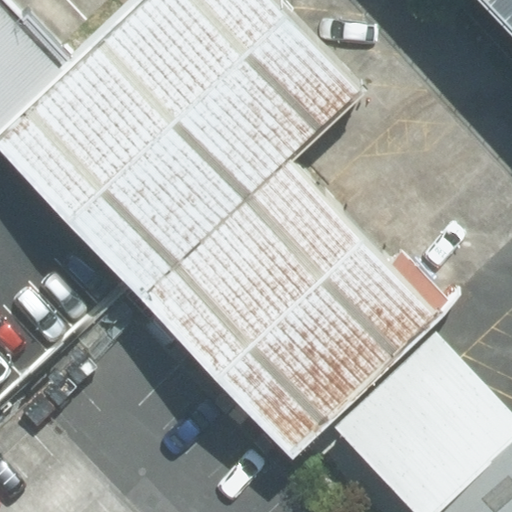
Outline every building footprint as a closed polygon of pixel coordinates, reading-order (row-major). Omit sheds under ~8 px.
[(345,93),(256,0),(124,0),(49,70),(0,116),(0,168),(123,300),(276,158),(345,93)] [(511,0),(502,0),(511,10),(511,0)] [(0,116),(49,70),(0,18),(0,116)] [(276,158),(123,300),(272,458),(312,418),(416,322),(425,316),(276,158)] [(511,511),(511,417),(508,421),(416,322),(312,418),(398,511),(511,511)]
